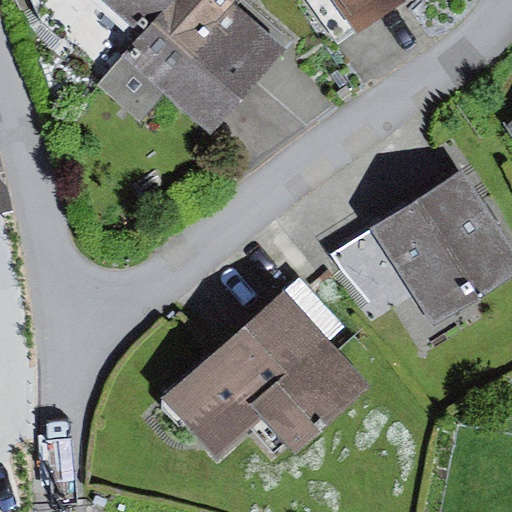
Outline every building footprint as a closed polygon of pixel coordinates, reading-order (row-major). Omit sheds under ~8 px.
[(142,38),(99,0),(32,0),(43,24),(111,73),(123,60),(142,38)] [(99,0),(142,38),(174,0),(99,0)] [(240,0),(174,0),(142,38),(123,60),(165,96),(213,137),(285,54),(233,9),(240,0)] [(333,0),(361,38),(413,0),(333,0)] [(165,96),(123,60),(111,73),(98,88),(140,124),(165,96)] [(511,279),(511,253),(461,176),(371,234),(409,293),(434,330),(511,279)] [(409,293),(371,234),(316,268),(362,320),(409,293)] [(373,390),(286,294),(165,402),(216,459),(259,420),(295,460),(373,390)]
